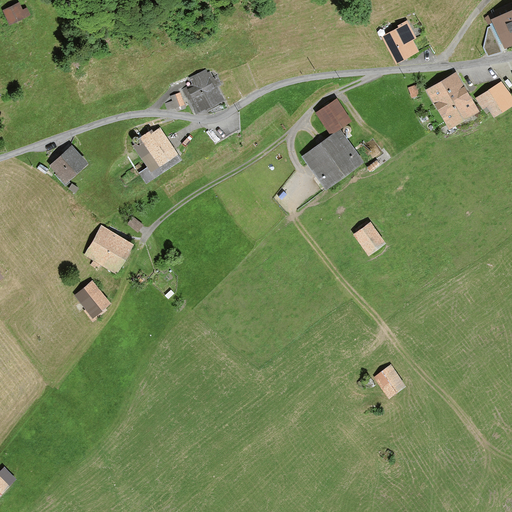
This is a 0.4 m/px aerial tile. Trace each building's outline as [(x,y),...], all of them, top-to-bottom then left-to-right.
[(8,23),(30,13),(27,5),(23,7),(20,1),(2,9),(8,23)] [(489,26),(498,43),(503,41),(505,45),(511,40),(511,5),(493,15),(491,12),(484,15),(489,26)] [(416,37),(407,20),(397,25),(399,28),(382,37),(395,63),(419,51),(412,39),(416,37)] [(500,48),(498,43),(489,26),(487,27),(483,46),(485,50),(487,54),(501,51),(500,48)] [(224,98),(217,85),(221,84),(217,77),(214,78),(210,71),(207,72),(205,69),(188,77),(192,83),(183,88),(195,113),(224,98)] [(479,109),(455,70),(425,88),(449,127),(479,109)] [(511,103),(511,98),(500,80),(475,97),(482,108),(486,105),(494,116),(511,103)] [(411,96),(420,93),(416,83),(408,87),(411,96)] [(168,110),(175,107),(177,110),(185,107),(184,103),(179,92),(170,96),(172,101),(165,103),(168,110)] [(315,110),(329,133),(351,119),(337,97),(315,110)] [(350,130),(352,127),(350,124),(347,123),(344,124),(343,127),(344,130),(347,132),(350,130)] [(152,127),(139,136),(139,135),(136,134),(134,135),(132,138),(134,141),(136,142),(133,145),(147,166),(138,172),(145,182),(181,158),(160,126),(153,130),(152,127)] [(364,158),(340,126),(301,155),(325,187),(364,158)] [(66,181),(88,161),(71,143),(49,163),(66,181)] [(78,185),(72,182),(68,188),(75,191),(78,185)] [(129,225),(138,232),(143,225),(134,218),(129,225)] [(388,243),(372,222),(354,234),(370,256),(388,243)] [(97,268),(100,263),(117,272),(133,241),(100,223),(84,255),(93,259),(90,265),(97,268)] [(93,316),(111,301),(92,279),(74,294),(93,316)] [(406,384),(391,363),(373,376),(389,397),(406,384)] [(0,494),(16,478),(4,466),(0,469),(0,494)]
